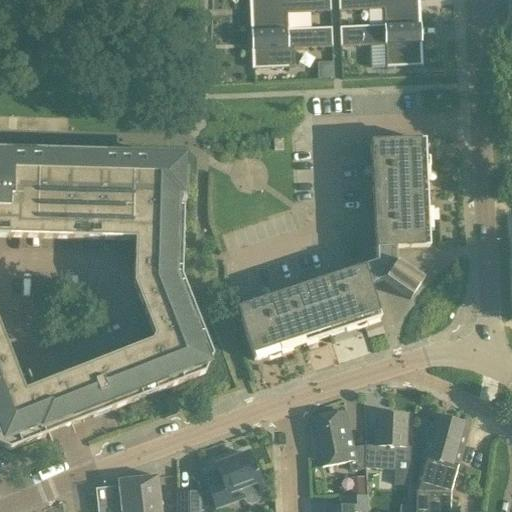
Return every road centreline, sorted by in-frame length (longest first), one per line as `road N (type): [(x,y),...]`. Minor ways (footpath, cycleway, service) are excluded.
road 1 (residential): [(483,361),(490,314),(474,0)]
road 2 (residential): [(0,511),(279,405)]
road 3 (residential): [(279,405),(401,363)]
road 4 (residential): [(511,430),(401,363)]
